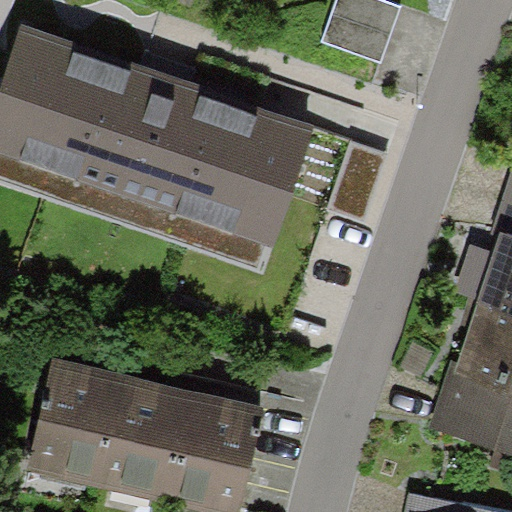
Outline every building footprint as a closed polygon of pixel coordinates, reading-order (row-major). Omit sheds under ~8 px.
[(401,4),(390,0),(334,0),(321,38),(382,60),(401,4)] [(314,118),(21,18),(0,79),(0,170),(265,261),(314,118)] [(387,152),(351,139),(327,203),(363,216),(387,152)] [(433,424),(511,449),(511,178),(489,251),(463,332),(433,424)] [(239,511),(264,402),(223,392),(163,378),(100,364),(53,353),(28,463),(239,511)] [(497,511),(427,498),(424,511),(497,511)]
